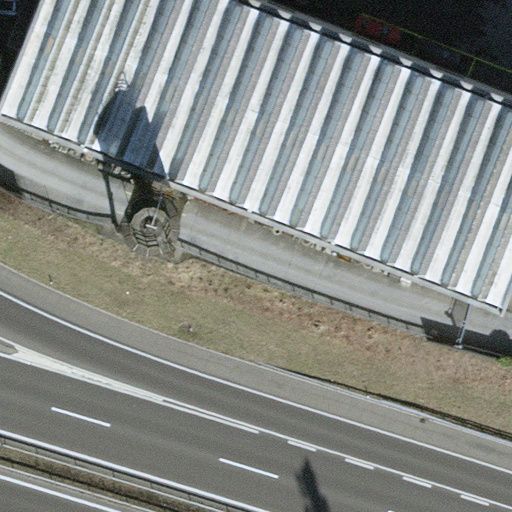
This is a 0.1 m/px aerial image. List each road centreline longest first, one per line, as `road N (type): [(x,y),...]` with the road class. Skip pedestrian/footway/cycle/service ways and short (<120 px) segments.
road 1 (motorway): [(348,497),(0,314)]
road 2 (motorway): [(348,497),(0,393)]
